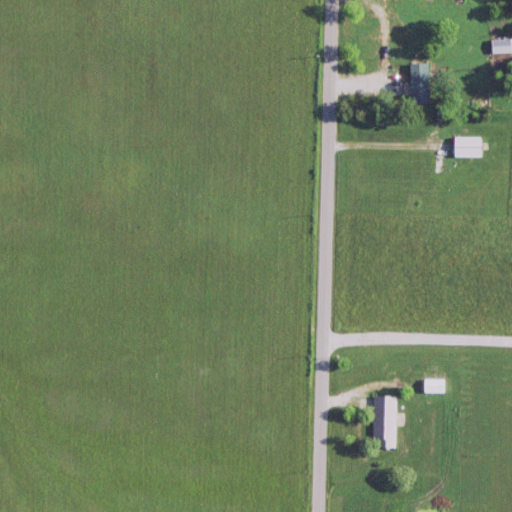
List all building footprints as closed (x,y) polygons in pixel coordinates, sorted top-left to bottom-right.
[(389,49),(403,50),(404,22),(390,22),(389,49)] [(511,54),(511,40),(488,40),(488,54),(511,54)] [(406,104),(425,104),(425,63),(406,63),(406,104)] [(449,138),(449,158),(480,158),(480,138),(449,138)] [(420,393),(444,393),(444,381),(420,381),(420,393)] [(372,448),(394,448),(394,397),(372,397),(372,448)]
